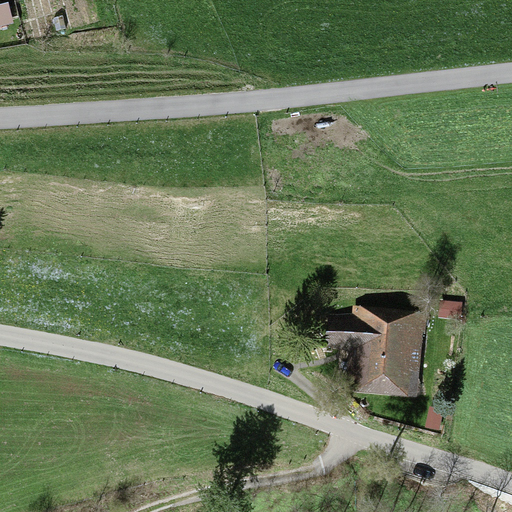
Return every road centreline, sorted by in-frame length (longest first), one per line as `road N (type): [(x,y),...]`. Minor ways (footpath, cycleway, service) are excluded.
road 1 (unclassified): [(0,335),(159,367),(511,487)]
road 2 (unclassified): [(511,72),(0,117)]
road 3 (track): [(349,430),(330,458),(308,469),(143,511)]
